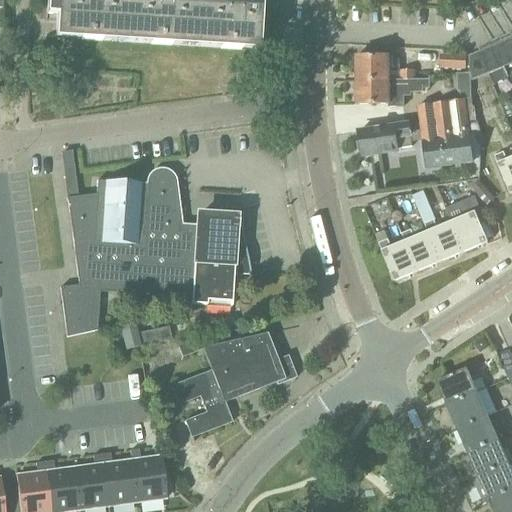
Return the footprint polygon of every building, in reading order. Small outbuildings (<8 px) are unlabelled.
[(247,0),(247,9),(224,8),(104,0),(45,0),(44,15),(55,16),(53,39),(257,52),(259,10),(260,5),(261,5),(261,0),(247,0)] [(511,65),(511,39),(500,44),(510,66),(511,65)] [(510,66),(500,44),(488,49),(498,71),(503,69),(510,66)] [(477,54),(486,76),(498,71),(488,49),(477,54)] [(477,54),(468,57),(471,83),(486,76),(477,54)] [(440,69),(465,70),(465,58),(440,56),(440,69)] [(355,82),(388,82),(388,58),(355,58),(355,82)] [(503,69),(498,71),(486,76),(490,84),(491,86),(507,79),(503,69)] [(413,72),(400,72),(400,91),(414,91),(413,72)] [(388,82),(355,82),(356,106),(389,106),(388,82)] [(470,100),(470,92),(459,92),(460,101),(470,100)] [(420,125),(408,127),(408,126),(358,133),(359,142),(357,144),(358,152),(361,154),(362,158),(396,152),(396,151),(411,148),(411,144),(422,142),(426,170),(472,164),(467,126),(476,125),(474,108),(465,110),(464,102),(418,108),(420,125)] [(511,159),(506,162),(503,154),(494,158),(497,166),(510,196),(511,195),(511,159)] [(95,196),(89,197),(65,200),(66,203),(67,203),(78,287),(60,290),(66,336),(67,339),(96,332),(98,293),(190,300),(190,306),(230,308),(232,272),(248,274),(248,275),(249,274),(240,225),(238,225),(238,226),(212,224),(213,220),(196,219),(195,234),(181,233),(174,181),(172,178),(169,175),(166,173),(162,172),(159,172),(155,173),(151,175),(149,178),(147,181),(146,185),(96,182),(95,196)] [(464,218),(450,224),(463,255),(487,245),(475,215),(480,213),(474,198),(459,205),(464,218)] [(463,255),(450,224),(437,230),(433,222),(424,226),(427,234),(428,234),(440,264),(463,255)] [(428,234),(427,234),(414,240),(410,232),(401,235),(404,243),(405,243),(418,274),(440,264),(428,234)] [(405,243),(404,243),(391,249),(387,241),(378,245),(381,253),(394,284),(418,274),(405,243)] [(133,324),(120,327),(126,351),(139,348),(133,324)] [(168,329),(140,335),(143,348),(170,342),(168,329)] [(223,404),(237,399),(275,384),(276,387),(295,379),(295,378),(292,379),(288,368),(284,369),(280,360),(276,361),(266,335),(229,343),(227,333),(176,345),(181,358),(201,351),(209,372),(222,404),(223,404)] [(497,357),(507,378),(511,375),(511,358),(509,352),(497,357)] [(446,408),(477,394),(467,370),(436,384),(446,408)] [(222,404),(209,372),(170,388),(177,406),(198,398),(205,415),(183,423),(189,439),(231,424),(223,404),(222,404)] [(446,408),(457,431),(488,417),(477,394),(446,408)] [(498,441),(488,417),(457,431),(467,455),(498,441)] [(467,455),(477,478),(508,464),(498,441),(467,455)] [(138,451),(132,452),(139,503),(165,500),(160,458),(139,461),(138,451)] [(109,455),(102,455),(109,507),(139,503),(132,452),(129,452),(130,462),(111,465),(109,455)] [(93,467),(74,469),(80,511),(109,507),(102,455),(92,457),(93,467)] [(52,462),(44,463),(50,511),(72,511),(80,511),(74,469),(54,472),(52,462)] [(19,511),(50,511),(44,463),(35,465),(36,474),(15,477),(19,511)] [(477,478),(488,502),(511,490),(511,472),(508,464),(477,478)] [(511,511),(511,490),(488,502),(492,511),(511,511)]
